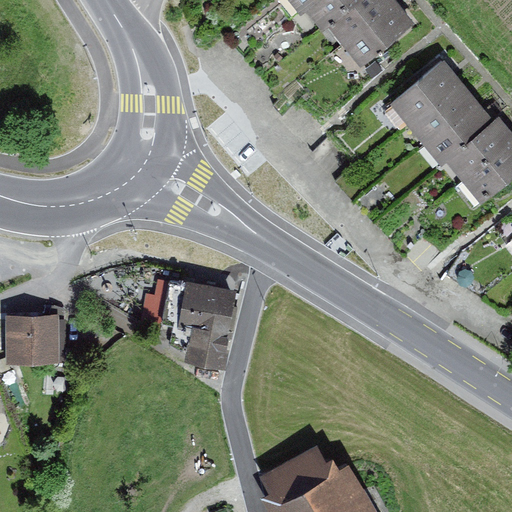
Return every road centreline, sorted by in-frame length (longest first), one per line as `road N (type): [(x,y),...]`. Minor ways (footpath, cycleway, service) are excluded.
road 1 (tertiary): [(269,243),(511,395)]
road 2 (residential): [(269,243),(229,390),(256,511)]
road 3 (tertiary): [(137,166),(149,121),(147,85),(105,0)]
road 4 (tertiary): [(137,166),(269,243)]
road 5 (tertiary): [(0,197),(41,206),(85,201),(137,166)]
